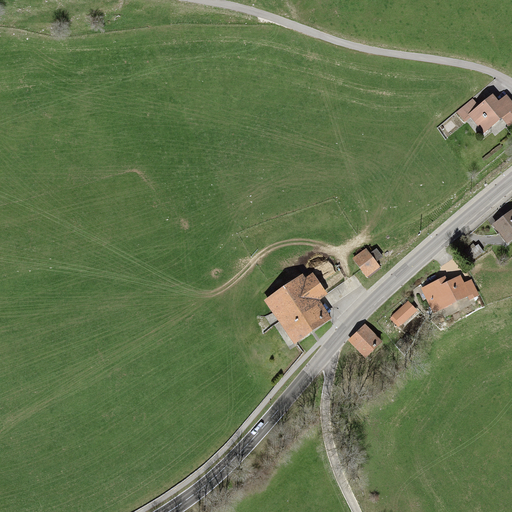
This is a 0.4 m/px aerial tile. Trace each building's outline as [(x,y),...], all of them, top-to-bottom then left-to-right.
[(493,97),(469,116),(483,133),(503,117),(510,125),(511,123),(511,104),(507,98),(499,105),(493,97)] [(511,214),(496,225),(508,242),(511,239),(511,214)] [(368,250),(354,259),(367,277),(380,267),(368,250)] [(300,277),(264,303),(295,344),(330,318),(316,300),(326,293),(314,278),(305,285),(300,277)] [(425,290),(435,311),(468,295),(469,299),(478,295),(471,281),(462,285),(459,279),(447,285),(445,280),(425,290)] [(395,318),(403,326),(417,313),(409,305),(395,318)] [(365,328),(351,343),(369,360),(383,345),(365,328)]
